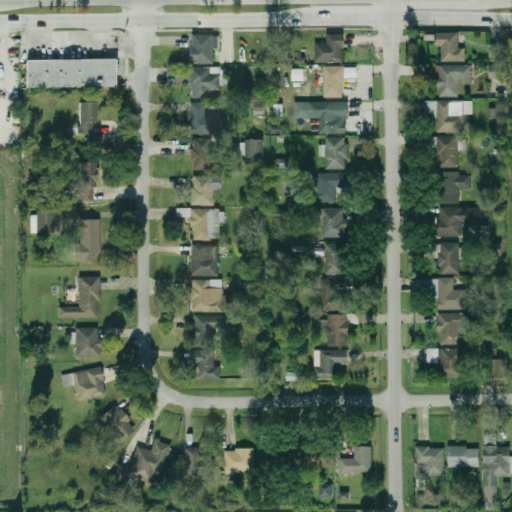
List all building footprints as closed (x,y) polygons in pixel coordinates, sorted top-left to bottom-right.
[(465,60),(465,46),(460,46),(460,31),(437,31),(437,46),(441,46),(441,60),(465,60)] [(190,63),(213,63),(213,34),(190,34),(190,63)] [(315,43),(315,62),(344,62),(344,34),(326,34),(326,43),(315,43)] [(490,43),(490,60),(504,60),(504,43),(490,43)] [(27,60),(115,60),(115,86),(27,86),(27,60)] [(489,65),(489,79),(505,78),(504,64),(489,65)] [(438,96),(458,96),(458,84),(472,84),(472,65),(438,65),(438,96)] [(324,66),(324,96),(344,96),(344,66),(324,66)] [(191,68),(191,97),(211,97),(211,92),(219,92),(219,68),(191,68)] [(305,68),(292,69),(292,81),(305,80),(305,68)] [(472,112),(472,100),(426,101),(426,113),(436,113),(437,132),(465,132),(464,112),(472,112)] [(319,118),(319,133),(346,133),(346,101),(309,101),(309,118),(319,118)] [(96,132),(96,103),(81,103),(81,132),(96,132)] [(217,114),(205,114),(205,103),(191,103),(191,134),(217,134),(217,114)] [(283,104),(274,104),(274,115),(283,116),(283,104)] [(497,118),(496,108),(488,108),(489,118),(497,118)] [(326,169),(347,169),(347,137),(326,137),(326,169)] [(438,167),(459,167),(459,137),(438,137),(438,167)] [(212,138),(192,138),(192,169),(212,169),(212,138)] [(247,158),(264,158),(264,140),(247,140),(247,158)] [(96,162),(78,162),(79,200),(96,200),(96,162)] [(460,171),(441,171),(442,203),(460,203),(459,189),(471,189),(471,174),(460,175),(460,171)] [(336,186),(344,186),(344,173),(312,172),(312,202),(335,202),(336,186)] [(191,205),(214,205),(214,189),(221,189),(221,175),(191,175),(191,205)] [(343,207),(321,208),(322,237),(347,237),(346,218),(344,218),(343,207)] [(438,207),(438,236),(462,236),(462,225),(492,225),(492,207),(438,207)] [(193,239),(220,240),(220,222),(225,222),(225,209),(190,209),(190,228),(193,228),(193,239)] [(54,234),(53,210),(36,211),(38,235),(54,234)] [(93,262),(93,254),(99,254),(100,220),(79,220),(79,243),(74,243),(73,261),(93,262)] [(459,242),(440,242),(440,273),(459,274),(459,242)] [(325,243),(325,274),(345,274),(345,243),(325,243)] [(192,276),(218,276),(217,244),(191,244),(192,276)] [(59,307),(59,318),(99,318),(99,277),(78,277),(79,307),(59,307)] [(335,278),(321,278),(321,310),(348,310),(347,292),(335,292),(335,278)] [(438,309),(466,309),(465,289),(454,289),(454,278),(427,278),(427,296),(438,296),(438,309)] [(190,312),(237,311),(236,295),(222,295),(222,279),(190,280),(190,312)] [(438,344),(461,344),(461,333),(467,334),(467,313),(439,312),(438,344)] [(318,320),(318,331),(327,331),(328,346),(348,346),(347,313),(327,314),(327,320),(318,320)] [(214,339),(233,339),(233,315),(193,315),(193,346),(214,345),(214,339)] [(100,357),(99,329),(70,329),(70,344),(76,344),(76,357),(100,357)] [(427,362),(438,363),(439,348),(428,348),(427,362)] [(462,377),(462,348),(440,348),(440,377),(462,377)] [(347,349),(313,350),(313,379),(335,378),(335,364),(347,364),(347,349)] [(496,349),(482,349),(482,380),(506,380),(506,358),(496,358),(496,349)] [(192,364),(197,364),(198,379),(220,379),(220,366),(215,366),(214,351),(191,351),(192,364)] [(77,401),(105,396),(101,368),(62,374),(64,386),(75,385),(77,401)] [(305,380),(305,372),(286,372),(286,381),(305,380)] [(135,431),(117,405),(100,416),(117,443),(135,431)] [(171,445),(154,441),(151,450),(136,446),(131,467),(119,464),(115,479),(129,483),(130,476),(161,484),(171,445)] [(484,475),(511,475),(511,445),(484,445),(484,475)] [(372,446),(354,446),(354,458),(340,458),(339,472),(371,473),(372,446)] [(416,447),(417,477),(445,476),(444,446),(416,447)] [(449,467),(479,467),(479,446),(448,447),(449,467)] [(185,479),(213,479),(212,459),(199,459),(199,448),(185,448),(185,479)] [(224,449),(225,472),(254,471),(253,448),(224,449)] [(332,466),(331,450),(319,451),(319,467),(332,466)] [(319,497),(332,497),(332,484),(319,484),(319,497)] [(339,500),(349,499),(349,491),(339,491),(339,500)]
